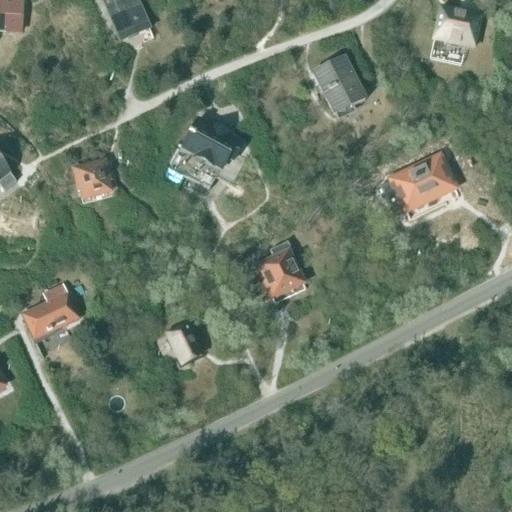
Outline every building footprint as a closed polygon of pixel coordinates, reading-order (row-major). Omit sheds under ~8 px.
[(134,0),(105,0),(102,2),(111,23),(118,20),(127,41),(145,33),(139,19),(143,18),(134,0)] [(0,32),(20,34),(21,3),(0,1),(0,32)] [(439,10),(433,41),(464,48),(473,50),(480,18),(470,16),(471,11),(448,6),(447,11),(439,10)] [(334,118),(364,103),(343,60),(313,75),(334,118)] [(195,123),(182,148),(196,156),(195,158),(183,179),(208,192),(218,173),(229,179),(236,166),(227,161),(228,160),(233,163),(241,148),(227,141),(228,138),(211,128),(210,131),(195,123)] [(388,184),(378,189),(386,204),(397,198),(406,215),(422,206),(419,202),(433,194),(436,199),(453,190),(436,159),(388,184)] [(82,206),(113,198),(104,163),(73,171),(82,206)] [(0,189),(2,192),(14,183),(0,164),(0,189)] [(274,306),(304,292),(284,250),(270,257),(273,261),(256,270),(274,306)] [(66,296),(62,287),(47,294),(51,303),(21,317),(33,343),(78,321),(66,296)] [(180,363),(198,354),(185,328),(167,336),(180,363)] [(332,336),(309,341),(310,350),(334,346),(332,336)]
